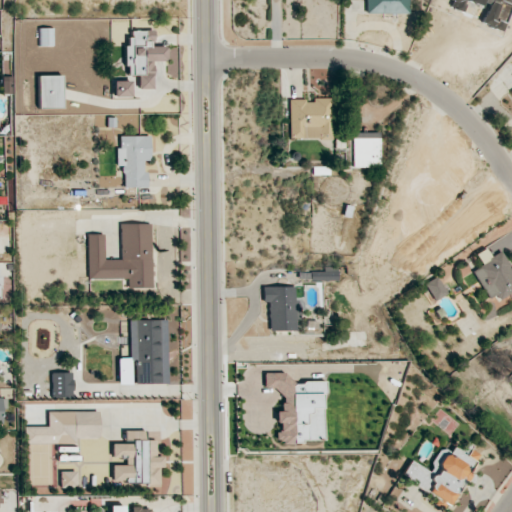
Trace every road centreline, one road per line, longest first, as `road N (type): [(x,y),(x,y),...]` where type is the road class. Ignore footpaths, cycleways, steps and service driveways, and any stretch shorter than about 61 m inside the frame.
road 1 (tertiary): [(212,511),(206,0)]
road 2 (residential): [(511,180),(457,108),(411,76),(342,58),(207,59)]
